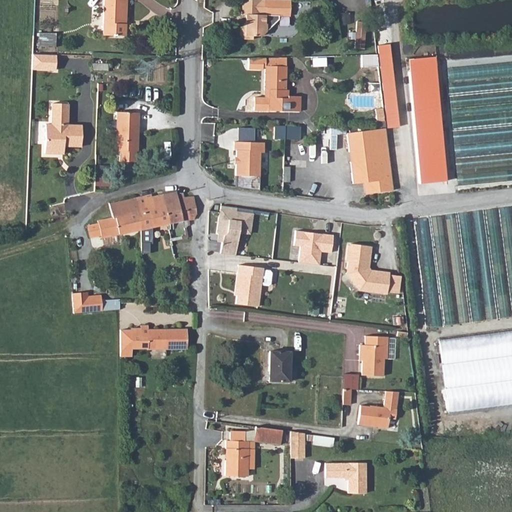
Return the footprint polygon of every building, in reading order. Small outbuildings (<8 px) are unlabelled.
[(102,0),(101,36),(125,37),(126,24),(122,24),(122,0),(102,0)] [(290,16),(290,0),(243,0),(242,2),(242,14),(246,14),(246,22),(242,27),(242,34),(247,38),(254,38),(255,35),(262,35),(279,19),(279,15),(290,16)] [(367,22),(357,21),(355,47),(365,48),(367,22)] [(391,44),(377,46),(387,128),(401,126),(391,44)] [(55,54),(32,54),(31,69),(55,70),(55,54)] [(376,55),(361,55),(361,67),(378,67),(376,55)] [(254,96),(253,109),(298,111),(299,96),(286,95),(286,89),(283,89),(283,57),(247,58),(247,69),(260,70),(261,64),(263,64),(262,89),(269,89),(269,97),(254,96)] [(406,60),(417,184),(446,181),(435,57),(406,60)] [(44,124),(43,153),(55,154),(56,146),(78,146),(78,125),(65,125),(65,104),(49,104),(48,124),(44,124)] [(137,152),(138,113),(116,113),(116,152),(120,152),(120,162),(135,162),(136,152),(137,152)] [(284,125),(275,125),(274,139),(284,140),(284,125)] [(255,140),(255,127),(239,127),(238,140),(255,140)] [(393,190),(385,128),(346,133),(352,183),(367,182),(368,193),(393,190)] [(235,151),(235,176),(259,176),(259,153),(263,153),(263,143),(233,142),(233,151),(235,151)] [(97,184),(111,185),(112,165),(97,164),(97,184)] [(176,192),(162,195),(168,224),(187,220),(186,215),(183,204),(194,201),(192,196),(182,199),(181,194),(177,195),(176,192)] [(139,210),(136,211),(138,230),(168,224),(162,195),(137,200),(139,210)] [(136,198),(109,205),(111,217),(123,214),(136,211),(139,210),(137,200),(136,198)] [(194,201),(183,204),(186,215),(196,212),(194,201)] [(254,212),(220,207),(218,232),(220,235),(224,235),(222,253),(237,254),(240,232),(251,233),(254,212)] [(136,211),(123,214),(127,233),(138,230),(136,211)] [(196,212),(186,215),(187,220),(199,218),(199,212),(196,212)] [(111,217),(97,220),(98,223),(100,235),(101,238),(127,233),(123,214),(111,217)] [(100,235),(98,223),(88,225),(89,237),(100,235)] [(295,230),(294,245),(300,246),(298,262),(318,264),(320,251),(331,252),(333,235),(322,233),(322,236),(310,235),(310,232),(295,230)] [(348,244),(346,260),(348,261),(346,273),(357,286),(360,283),(374,285),(373,291),(386,292),(389,272),(376,270),(375,273),(368,272),(365,268),(365,263),(368,263),(370,245),(350,243),(350,245),(348,244)] [(239,273),(236,302),(258,305),(260,284),(267,285),(270,284),(271,273),(269,270),(262,270),(262,267),(237,264),(236,272),(239,273)] [(84,291),(70,290),(70,311),(99,310),(99,298),(84,298),(84,294),(84,291)] [(457,316),(436,318),(435,307),(428,307),(429,324),(469,321),(469,312),(457,313),(457,316)] [(139,328),(120,328),(119,356),(130,355),(130,348),(147,348),(147,349),(185,348),(186,329),(147,330),(147,326),(140,326),(139,328)] [(511,330),(439,339),(442,362),(511,353),(511,330)] [(364,344),(358,344),(358,354),(362,354),(361,374),(381,375),(381,359),(386,359),(386,336),(364,335),(364,344)] [(269,349),(269,378),(290,379),(290,350),(269,349)] [(511,378),(511,353),(442,362),(445,387),(511,378)] [(511,378),(445,387),(448,411),(511,403),(511,378)] [(344,388),(343,403),(351,403),(351,388),(344,388)] [(397,392),(384,391),(383,408),(369,406),(369,407),(360,405),(357,424),(387,428),(388,418),(394,419),(397,392)] [(281,429),(255,425),(254,440),(280,443),(281,429)] [(231,430),(230,439),(245,440),(245,431),(231,430)] [(303,432),(289,430),(289,456),(303,456),(303,432)] [(312,443),(333,445),(334,436),(313,434),(312,443)] [(224,460),(224,475),(247,476),(247,469),(248,440),(245,440),(227,439),(227,460),(224,460)] [(367,463),(326,463),(327,477),(348,478),(348,494),(366,495),(367,463)]
